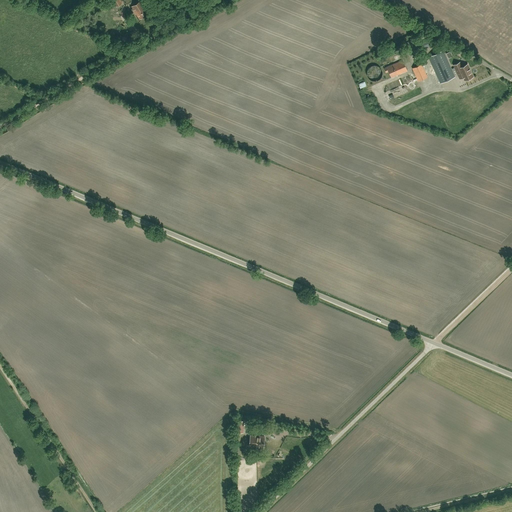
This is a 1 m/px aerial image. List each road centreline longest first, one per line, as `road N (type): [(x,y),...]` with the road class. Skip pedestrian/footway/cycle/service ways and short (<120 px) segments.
road 1 (unclassified): [(434,343),(0,162)]
road 2 (track): [(219,0),(0,126)]
road 3 (unclassified): [(260,511),(434,343)]
road 4 (unclassified): [(96,511),(0,365)]
